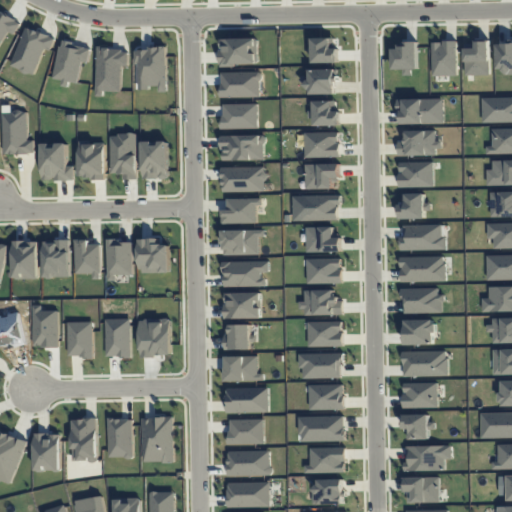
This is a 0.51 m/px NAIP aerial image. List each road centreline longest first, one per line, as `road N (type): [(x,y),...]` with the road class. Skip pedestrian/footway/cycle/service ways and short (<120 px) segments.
road 1 (residential): [(369,13),(379,511)]
road 2 (residential): [(199,511),(189,16)]
road 3 (residential): [(51,0),(136,17),(511,7)]
road 4 (residential): [(0,201),(8,209),(193,208)]
road 5 (residential): [(30,391),(197,389)]
